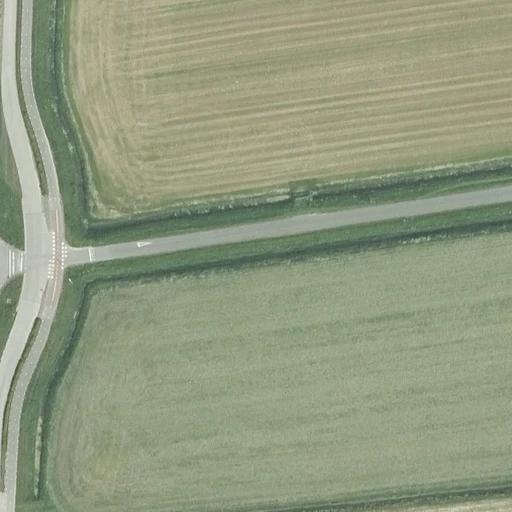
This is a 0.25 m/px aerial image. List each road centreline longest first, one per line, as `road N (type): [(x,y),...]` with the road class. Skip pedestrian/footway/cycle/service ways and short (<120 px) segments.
road 1 (unclassified): [(511,193),(58,259)]
road 2 (unclassified): [(36,263),(30,186),(8,87),(8,0)]
road 3 (unclassified): [(0,392),(36,263)]
